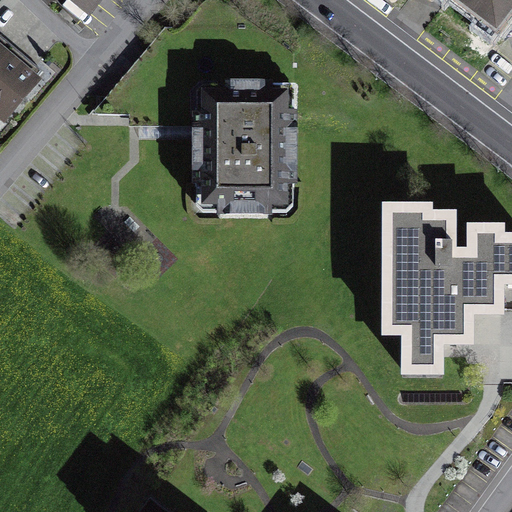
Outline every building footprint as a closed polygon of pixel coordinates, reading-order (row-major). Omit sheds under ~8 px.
[(67,0),(90,17),(102,0),(67,0)] [(511,0),(450,0),(497,35),(511,15),(511,0)] [(0,121),(5,126),(43,80),(39,77),(44,72),(0,35),(0,121)] [(201,94),(194,94),(196,204),(202,213),(218,213),(218,216),(272,217),(272,214),(288,214),(294,207),(294,186),(298,186),(298,84),(217,82),(217,90),(201,90),(201,94)] [(381,204),(380,339),(401,339),(401,378),(444,378),(444,347),(474,348),(474,317),(505,318),(504,287),(511,287),(511,235),(505,235),(505,225),(467,225),(466,249),(456,248),(456,212),(432,212),(432,205),(381,204)]
